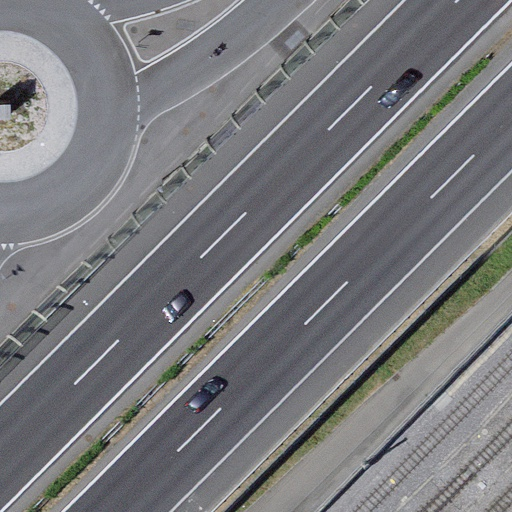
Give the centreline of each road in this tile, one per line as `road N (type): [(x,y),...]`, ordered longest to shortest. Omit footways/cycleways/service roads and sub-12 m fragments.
road 1 (motorway): [(458,0),(0,459)]
road 2 (motorway): [(119,511),(511,118)]
road 3 (secondary): [(112,114),(212,51),(273,0)]
road 4 (secondary): [(14,213),(44,207),(92,170),(112,114)]
